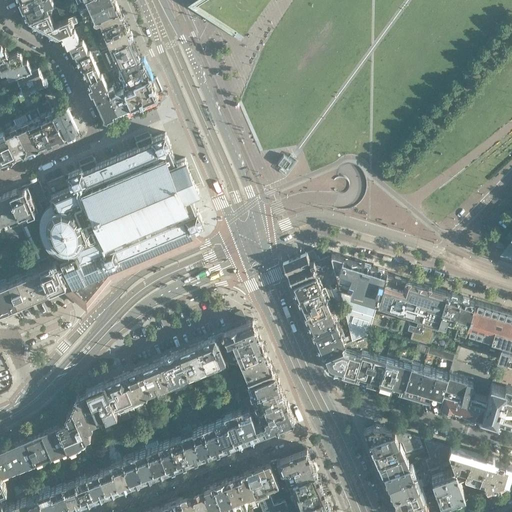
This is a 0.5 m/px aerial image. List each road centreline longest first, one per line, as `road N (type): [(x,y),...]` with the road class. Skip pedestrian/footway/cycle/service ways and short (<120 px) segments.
road 1 (tertiary): [(15,412),(105,324),(248,264)]
road 2 (residential): [(0,179),(96,136),(63,65),(7,20),(0,4)]
road 3 (tertiary): [(234,232),(128,283),(29,386)]
road 4 (residential): [(267,254),(292,237),(319,233),(511,292)]
road 5 (tertiary): [(139,0),(234,232)]
road 6 (tertiary): [(257,221),(162,0)]
road 7 (residential): [(317,422),(97,511)]
road 8 (residential): [(511,444),(365,399),(330,405)]
road 9 (tertiary): [(248,264),(317,422)]
road 10 (tertiary): [(330,405),(267,254)]
